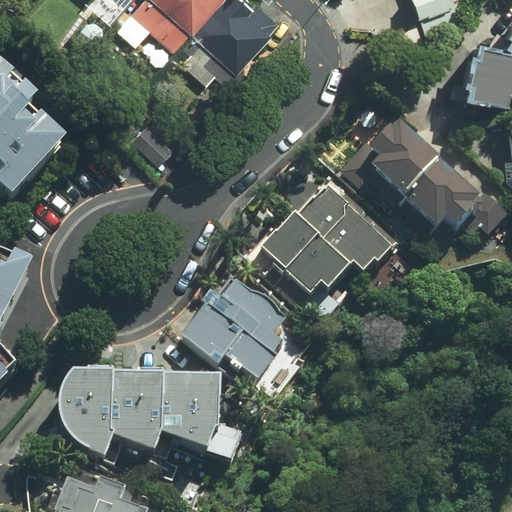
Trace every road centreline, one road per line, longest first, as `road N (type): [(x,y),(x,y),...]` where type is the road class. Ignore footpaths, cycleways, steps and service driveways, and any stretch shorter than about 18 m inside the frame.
road 1 (residential): [(206,201),(303,107),(321,78),(323,36),(298,0)]
road 2 (residential): [(92,309),(69,283),(71,255),(86,229),(116,215),(206,201)]
road 3 (residential): [(206,201),(170,282),(128,311),(92,309)]
